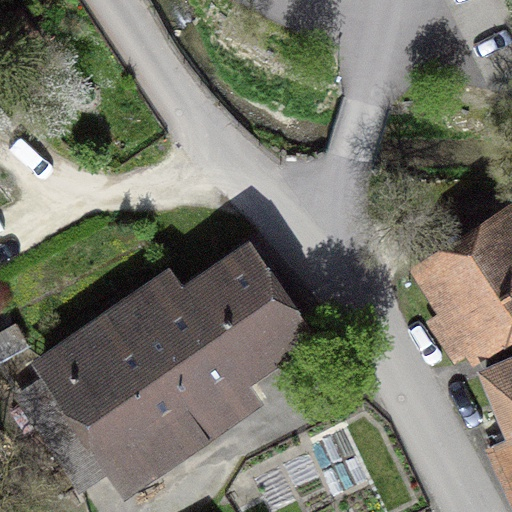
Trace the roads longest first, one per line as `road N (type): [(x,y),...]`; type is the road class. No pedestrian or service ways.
road 1 (residential): [(301,227),(474,511)]
road 2 (residential): [(301,227),(346,155),(378,50),(275,0)]
road 3 (residential): [(110,0),(180,105),(301,227)]
road 4 (track): [(378,50),(431,83),(511,107)]
